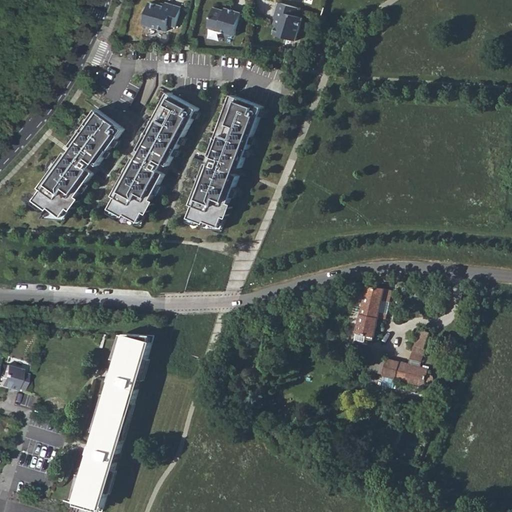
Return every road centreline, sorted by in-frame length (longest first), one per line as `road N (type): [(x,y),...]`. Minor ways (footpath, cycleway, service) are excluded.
road 1 (unclassified): [(511,276),(376,266),(231,302),(165,305),(0,296)]
road 2 (residential): [(85,40),(108,68),(269,76)]
road 3 (residential): [(85,40),(53,98),(0,160)]
